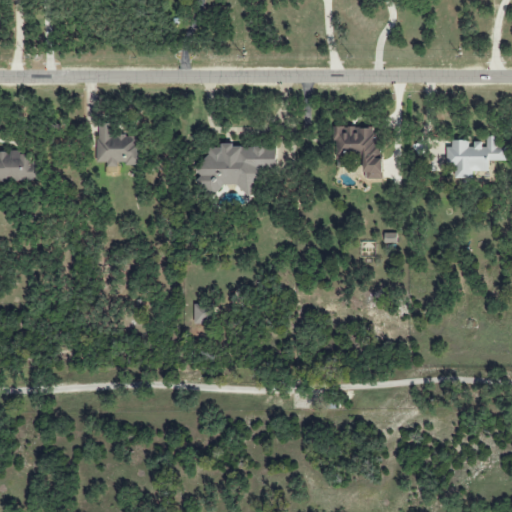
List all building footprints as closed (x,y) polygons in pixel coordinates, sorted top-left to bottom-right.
[(141,165),(141,136),(113,136),(113,124),(98,124),(98,163),(108,163),(108,168),(118,168),(118,165),(141,165)] [(335,159),(364,158),(365,179),(386,179),(385,159),(377,159),(375,127),(334,128),(335,159)] [(455,179),(473,178),(473,172),(489,171),(489,161),(506,161),(506,148),(498,148),(497,136),(485,136),(485,142),(471,142),(471,140),(448,141),(449,167),(455,167),(455,179)] [(200,189),(261,188),(261,170),(278,170),(278,146),(221,147),(221,148),(208,148),(208,157),(199,157),(200,189)] [(0,180),(39,180),(40,157),(23,157),(23,151),(11,151),(11,153),(0,152),(0,180)] [(397,234),(385,234),(385,243),(398,243),(397,234)] [(211,325),(212,305),(195,304),(194,324),(211,325)]
